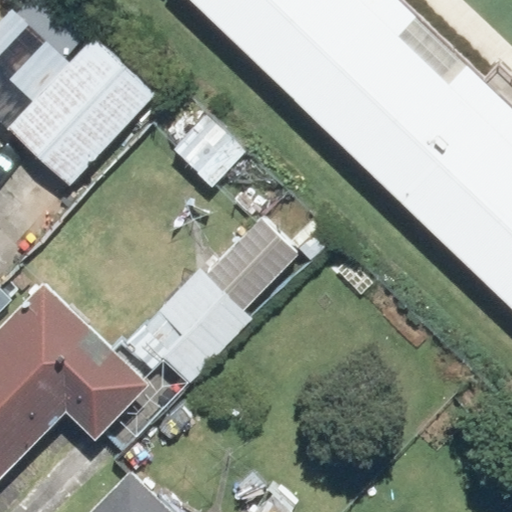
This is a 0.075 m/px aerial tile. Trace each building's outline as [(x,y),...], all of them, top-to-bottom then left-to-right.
[(511,121),(384,0),(207,0),(511,289),(511,121)] [(0,72),(27,98),(71,50),(41,23),(0,67),(0,72)] [(5,126),(65,182),(152,91),(92,35),(5,126)] [(205,114),(172,149),(210,185),(244,150),(205,114)] [(206,272),(241,306),(293,253),(259,219),(206,272)] [(92,437),(144,383),(37,280),(0,317),(0,472),(62,409),(92,437)] [(254,468),(234,487),(252,506),(244,511),(293,511),(296,510),(254,468)] [(172,511),(127,469),(85,511),(172,511)]
